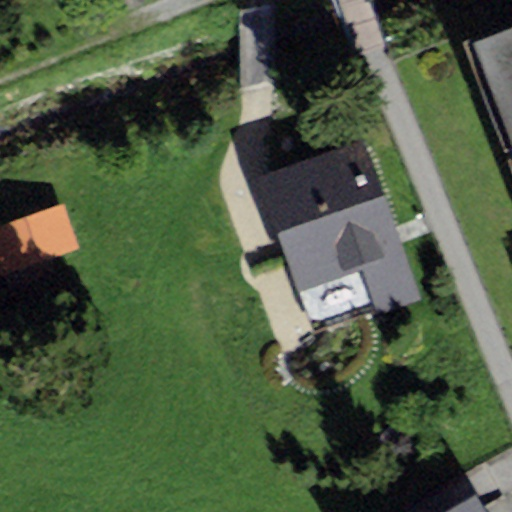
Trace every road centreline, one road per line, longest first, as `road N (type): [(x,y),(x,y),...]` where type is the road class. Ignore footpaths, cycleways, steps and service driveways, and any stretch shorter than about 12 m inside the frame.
road 1 (track): [(252,0),(258,111),(232,180),(276,318)]
road 2 (track): [(0,75),(187,0)]
